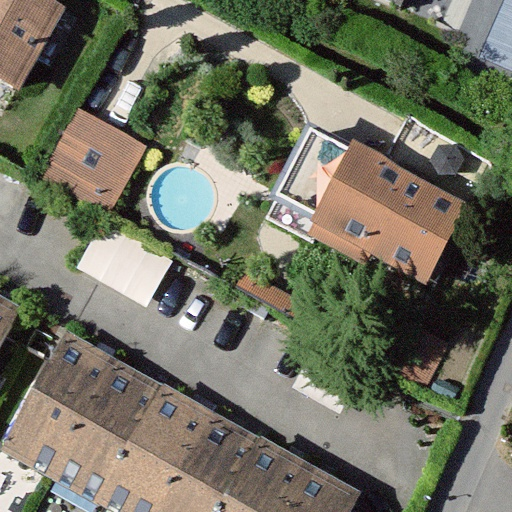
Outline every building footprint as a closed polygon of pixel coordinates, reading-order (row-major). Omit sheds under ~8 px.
[(72,21),(33,0),(0,0),(0,89),(25,104),(72,21)] [(348,0),(402,23),(411,0),(348,0)] [(150,154),(82,117),(44,185),(112,223),(150,154)] [(469,213),(354,154),(313,231),(429,291),(469,213)] [(110,226),(90,271),(156,300),(176,255),(110,226)] [(0,353),(21,316),(0,304),(0,353)] [(435,386),(453,350),(414,331),(396,367),(435,386)] [(355,511),(362,499),(68,339),(3,458),(96,509),(101,511),(355,511)]
